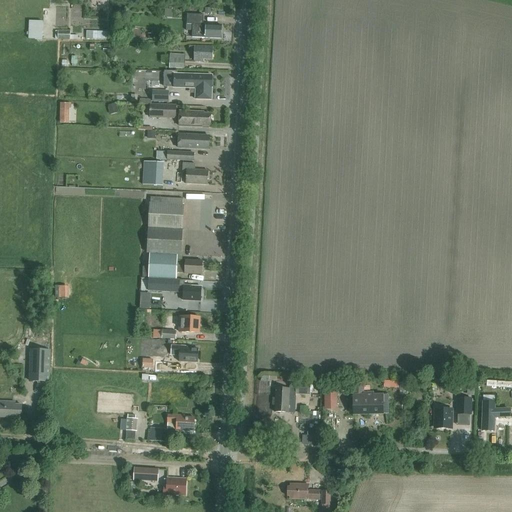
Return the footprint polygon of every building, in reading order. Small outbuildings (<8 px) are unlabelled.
[(221,39),(222,26),(203,25),(203,15),(187,15),(187,25),(192,25),(193,25),(192,38),(205,38),(221,39)] [(46,31),(36,31),(36,39),(45,40),(46,31)] [(58,31),(57,40),(70,40),(70,32),(58,31)] [(108,32),(86,31),(86,40),(108,40),(108,32)] [(212,60),(213,47),(194,46),(194,62),(204,62),(204,60),(212,60)] [(185,55),(170,54),(169,69),(184,70),(185,55)] [(211,100),(212,76),(174,75),(174,88),(196,88),(195,99),(211,100)] [(168,100),(169,86),(148,85),(147,99),(168,100)] [(72,113),(72,101),(60,102),(61,114),(72,113)] [(118,113),(116,104),(108,106),(110,115),(118,113)] [(150,105),(150,117),(179,119),(179,126),(202,127),(202,126),(210,127),(211,114),(203,114),(203,113),(180,112),(180,113),(176,113),(176,106),(150,105)] [(209,149),(210,137),(179,135),(178,148),(209,149)] [(168,152),(167,160),(193,161),(194,153),(168,152)] [(208,172),(208,171),(198,170),(195,170),(195,164),(183,163),(182,172),(187,172),(186,184),(188,184),(192,184),(192,185),(196,185),(206,185),(207,185),(207,177),(208,172)] [(165,184),(173,184),(172,167),(164,168),(165,184)] [(177,273),(178,261),(178,254),(181,255),(183,205),(182,205),(183,199),(151,197),(150,204),(150,203),(147,253),(150,253),(149,278),(177,280),(177,273)] [(178,261),(177,273),(184,274),(202,275),(203,262),(185,261),(178,261)] [(201,301),(201,287),(191,287),(191,285),(184,285),(184,286),(179,286),(180,280),(169,280),(168,292),(183,293),(183,301),(201,301)] [(199,334),(200,318),(180,317),(179,332),(199,334)] [(175,340),(175,331),(162,331),(161,339),(175,340)] [(197,363),(198,349),(187,349),(187,347),(171,346),(171,355),(179,356),(179,362),(197,363)] [(32,351),(30,381),(49,382),(51,352),(32,351)] [(152,369),(153,359),(143,359),(142,368),(152,369)] [(170,369),(171,361),(156,361),(156,368),(170,369)] [(511,378),(485,377),(484,386),(511,386),(511,378)] [(467,395),(474,395),(475,382),(467,381),(467,395)] [(310,396),(311,384),(296,383),(295,395),(310,396)] [(337,409),(336,387),(323,387),(324,409),(337,409)] [(353,415),(383,415),(383,395),(373,395),(373,393),(363,393),(363,387),(353,387),(353,396),(353,415)] [(288,413),(289,389),(276,388),(274,412),(288,413)] [(458,398),(457,414),(470,415),(471,399),(458,398)] [(16,402),(0,401),(0,417),(21,419),(22,405),(15,405),(16,402)] [(509,419),(509,411),(495,410),(495,403),(483,403),(482,413),(482,431),(494,431),(494,418),(509,419)] [(435,409),(434,429),(452,429),(452,421),(452,417),(452,409),(435,409)] [(168,415),(167,423),(176,423),(176,430),(194,431),(194,418),(184,417),(184,416),(177,415),(177,416),(168,415)] [(128,416),(127,418),(125,440),(134,441),(136,417),(128,416)] [(148,432),(147,441),(166,443),(168,430),(151,428),(151,432),(148,432)] [(167,478),(167,486),(164,486),(164,495),(185,496),(186,479),(167,478)] [(320,500),(320,491),(308,491),(308,485),(290,484),(290,487),(288,487),(287,496),(290,497),(290,499),(320,500)] [(322,491),(321,511),(331,511),(332,506),(330,506),(330,491),(322,491)]
